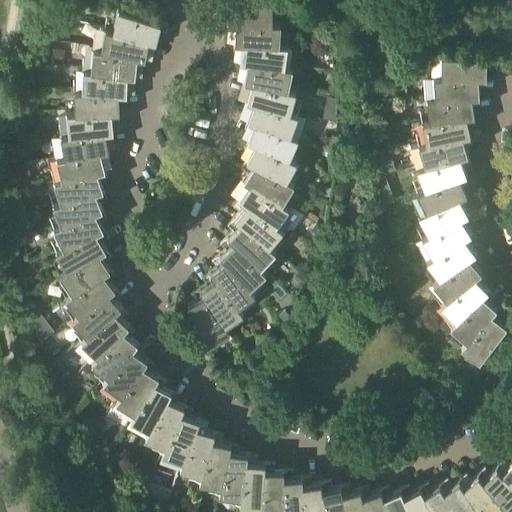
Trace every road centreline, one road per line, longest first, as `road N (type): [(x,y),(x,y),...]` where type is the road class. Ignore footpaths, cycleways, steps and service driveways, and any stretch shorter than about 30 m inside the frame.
road 1 (residential): [(511,419),(432,447),(365,454),(308,441),(219,393),(149,299)]
road 2 (residential): [(149,299),(208,199),(219,153),(214,70),(199,31)]
road 3 (residential): [(149,299),(131,217),(133,165),(166,75),(199,31)]
road 4 (residential): [(511,261),(495,199),(497,120),(511,91)]
